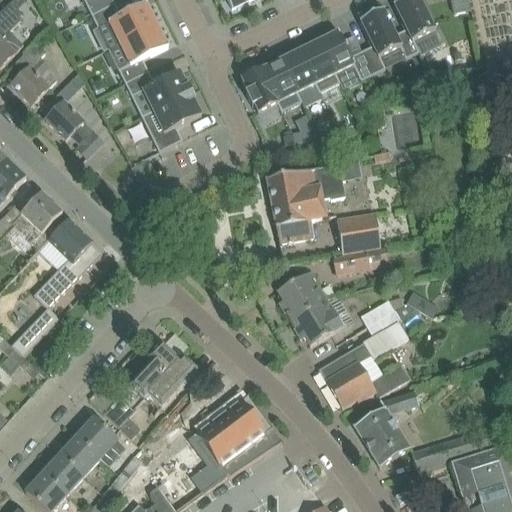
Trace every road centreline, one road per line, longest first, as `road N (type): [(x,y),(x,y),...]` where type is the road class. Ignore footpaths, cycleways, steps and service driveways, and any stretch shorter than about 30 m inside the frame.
road 1 (residential): [(372,511),(289,402),(162,282)]
road 2 (residential): [(0,457),(162,282)]
road 3 (residential): [(162,282),(0,124)]
road 4 (residential): [(210,58),(233,114),(235,156),(143,207)]
road 5 (residential): [(323,0),(210,58)]
